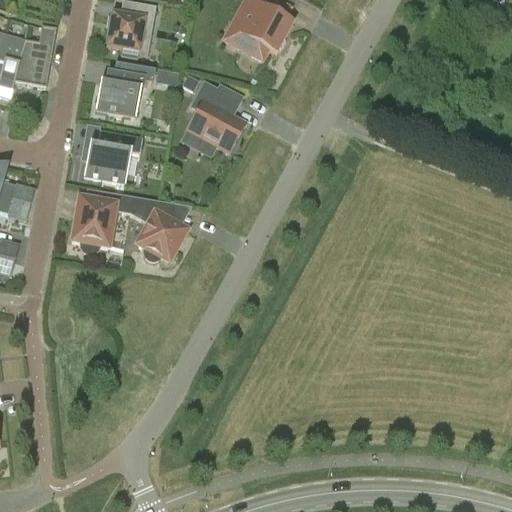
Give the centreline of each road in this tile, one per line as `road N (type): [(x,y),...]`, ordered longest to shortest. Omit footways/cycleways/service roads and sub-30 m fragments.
road 1 (residential): [(153,511),(127,461),(170,401),(389,0)]
road 2 (tertiary): [(251,511),(378,491),(457,497),(508,511)]
road 3 (residential): [(0,508),(38,500),(47,487),(33,350)]
road 4 (residential): [(51,161),(79,0)]
road 5 (residential): [(33,296),(51,161)]
